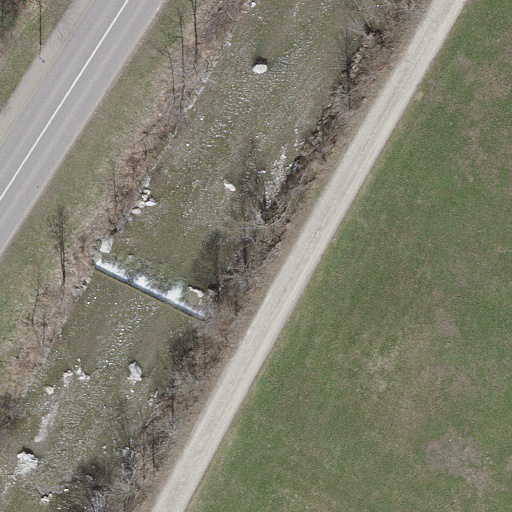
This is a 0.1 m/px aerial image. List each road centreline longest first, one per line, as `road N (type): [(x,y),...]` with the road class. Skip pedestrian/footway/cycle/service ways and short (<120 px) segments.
road 1 (track): [(444,0),(348,159),(159,511)]
road 2 (secondary): [(127,0),(0,198)]
